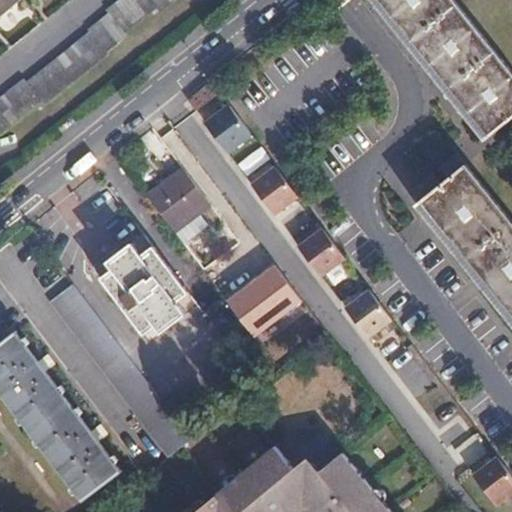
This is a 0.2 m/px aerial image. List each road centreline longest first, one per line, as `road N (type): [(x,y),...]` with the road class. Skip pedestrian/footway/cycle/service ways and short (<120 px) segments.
road 1 (residential): [(345,0),(408,78),(407,122),(362,173),(358,200),(511,407)]
road 2 (secondary): [(267,0),(0,213)]
